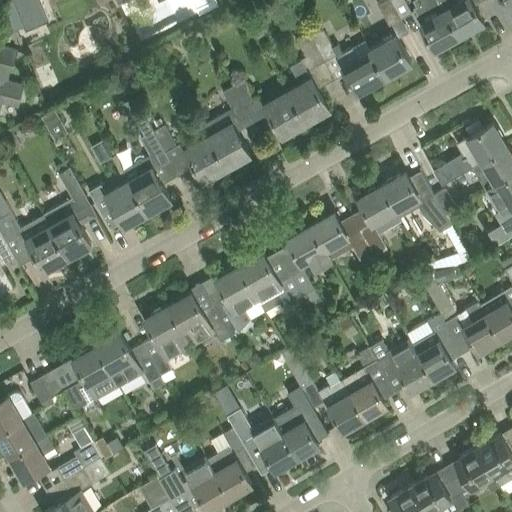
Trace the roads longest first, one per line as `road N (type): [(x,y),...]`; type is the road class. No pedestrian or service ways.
road 1 (residential): [(0,343),(510,57)]
road 2 (residential): [(343,483),(511,381)]
